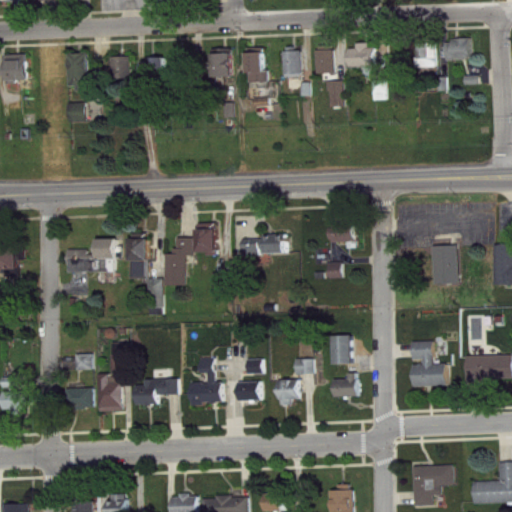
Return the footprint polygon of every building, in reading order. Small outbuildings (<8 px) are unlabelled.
[(20,8),(19,0),(4,0),(4,7),(20,8)] [(55,0),(38,0),(38,9),(55,8),(55,0)] [(87,0),(69,0),(70,8),(88,8),(87,0)] [(478,47),(453,48),(454,68),(478,68),(478,47)] [(442,76),(443,53),(424,52),(424,75),(442,76)] [(356,54),(357,75),(384,75),(383,54),(356,54)] [(343,82),(342,55),(323,56),(324,83),(343,82)] [(255,91),(272,90),(271,56),(254,56),(255,91)] [(309,59),(291,60),(292,85),(310,85),(309,59)] [(240,85),(239,61),(217,62),(218,86),(240,85)] [(34,62),(11,63),(12,91),(21,91),(21,90),(35,89),(34,62)] [(75,62),(75,97),(95,97),(95,62),(75,62)] [(179,63),(179,92),(195,92),(196,63),(179,63)] [(138,88),(138,65),(118,65),(119,88),(138,88)] [(149,68),(150,88),(173,87),(172,68),(149,68)] [(337,116),(352,115),(351,89),(336,90),(337,116)] [(76,130),(93,129),(93,111),(75,112),(76,130)] [(204,232),(206,263),(227,262),(225,232),(204,232)] [(355,250),(355,257),(366,257),(365,232),(341,233),(342,251),(355,250)] [(138,287),(157,287),(157,242),(138,242),(138,287)] [(294,243),(272,244),(272,248),(250,248),(250,264),(295,262),(294,243)] [(172,294),(198,295),(199,247),(183,246),(182,263),(173,262),(172,294)] [(74,258),(75,282),(122,281),(122,267),(130,267),(130,255),(125,255),(125,248),(105,248),(105,263),(94,263),(94,258),(74,258)] [(502,294),(511,293),(511,252),(501,253),(502,294)] [(467,286),(466,254),(443,255),(444,286),(467,286)] [(11,285),(26,285),(27,256),(0,255),(0,279),(11,280),(11,285)] [(350,287),(349,271),(335,272),(336,287),(350,287)] [(171,323),(170,287),(156,287),(156,323),(171,323)] [(360,373),(359,344),(339,344),(340,373),(360,373)] [(454,395),(454,372),(441,372),(441,350),(419,350),(420,368),(430,368),(430,373),(420,373),(421,395),(454,395)] [(106,420),(129,420),(127,383),(133,383),(132,363),(117,364),(118,382),(105,383),(106,420)] [(511,363),(473,364),(474,391),(511,390),(511,363)] [(99,378),(99,365),(72,366),(72,377),(82,377),(82,378),(99,378)] [(231,412),(230,391),(223,391),(222,366),(207,367),(208,382),(215,381),(215,391),(198,392),(199,413),(231,412)] [(270,368),(254,368),(255,383),(270,382),(270,368)] [(303,383),(321,383),(321,368),(303,368),(303,383)] [(341,388),(342,405),(365,405),(365,382),(355,382),(355,388),(341,388)] [(186,388),(152,388),(152,394),(143,394),(144,414),(166,413),(165,403),(186,403),(186,388)] [(286,388),(287,413),(298,413),(298,408),(307,408),(307,388),(286,388)] [(246,409),(269,409),(268,390),(246,391),(246,409)] [(100,396),(75,397),(76,416),(101,416),(100,396)] [(11,420),(33,419),(32,400),(10,400),(11,420)] [(480,511),(492,511),(511,511),(511,470),(506,471),(507,490),(480,490),(480,511)] [(462,494),(461,474),(420,475),(421,511),(440,511),(440,504),(449,504),(448,495),(462,494)] [(337,496),(337,511),(360,511),(360,495),(337,496)] [(273,511),(292,511),(292,500),(273,500),(273,511)] [(134,511),(135,503),(114,504),(114,511),(134,511)]
